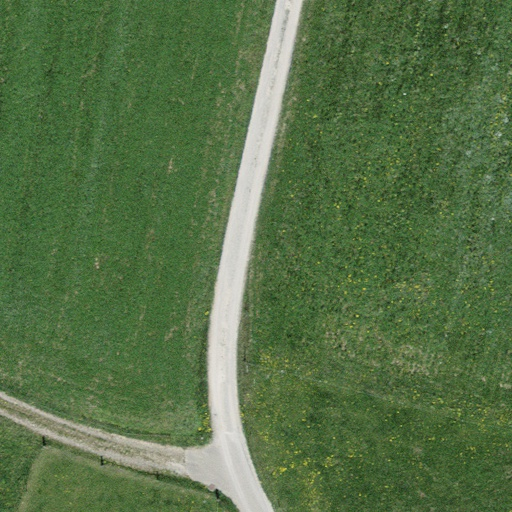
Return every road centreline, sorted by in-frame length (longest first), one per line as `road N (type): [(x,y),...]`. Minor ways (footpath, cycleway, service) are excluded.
road 1 (track): [(254,489),(0,386)]
road 2 (unclassified): [(267,511),(225,404),(233,250)]
road 3 (track): [(233,250),(290,0)]
